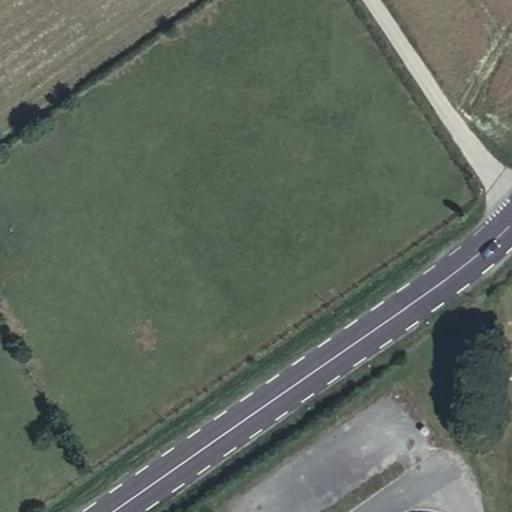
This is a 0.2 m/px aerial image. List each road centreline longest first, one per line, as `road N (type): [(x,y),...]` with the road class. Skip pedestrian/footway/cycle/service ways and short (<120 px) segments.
road 1 (primary): [(124,511),(389,327),(511,223)]
road 2 (unclassified): [(511,185),(460,138),(366,0)]
